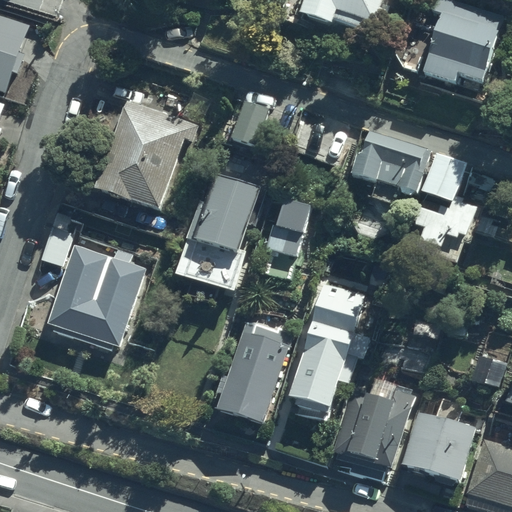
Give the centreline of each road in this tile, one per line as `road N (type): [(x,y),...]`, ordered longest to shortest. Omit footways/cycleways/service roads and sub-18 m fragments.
road 1 (residential): [(511,164),(116,34),(79,46),(0,287)]
road 2 (residential): [(0,405),(379,511)]
road 3 (residential): [(0,461),(150,511)]
